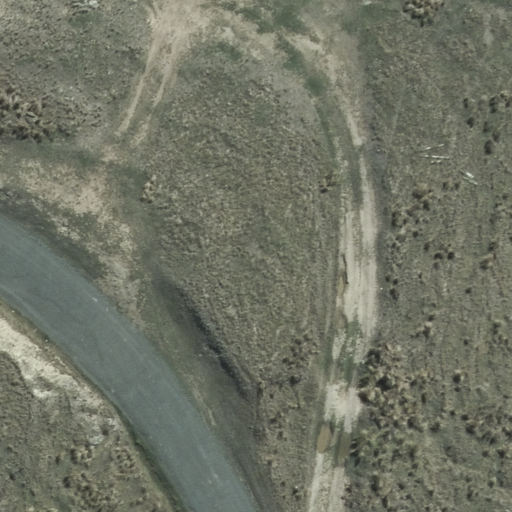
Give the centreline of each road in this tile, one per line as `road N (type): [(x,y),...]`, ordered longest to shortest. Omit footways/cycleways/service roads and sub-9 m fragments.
road 1 (track): [(322,0),(339,88),(352,317),(324,511)]
road 2 (unclassified): [(229,511),(91,332),(0,254)]
